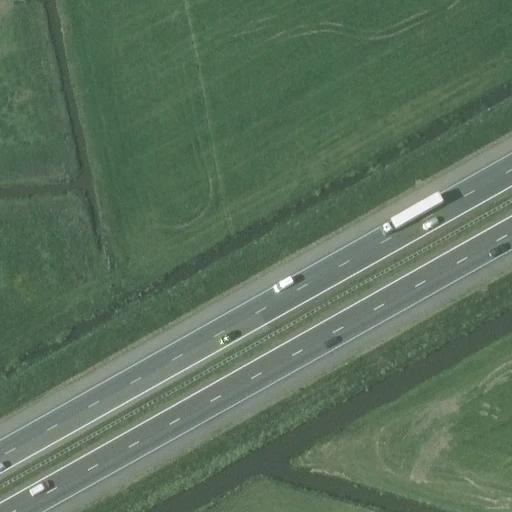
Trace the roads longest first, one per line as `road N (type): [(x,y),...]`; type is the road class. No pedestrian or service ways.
road 1 (motorway): [(511,170),(0,457)]
road 2 (motorway): [(14,511),(511,233)]
